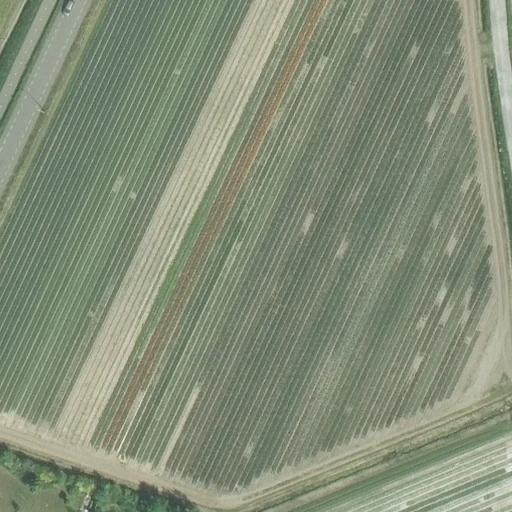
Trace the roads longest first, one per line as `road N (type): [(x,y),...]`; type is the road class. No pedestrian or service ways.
road 1 (secondary): [(0,173),(80,0)]
road 2 (track): [(511,136),(496,0)]
